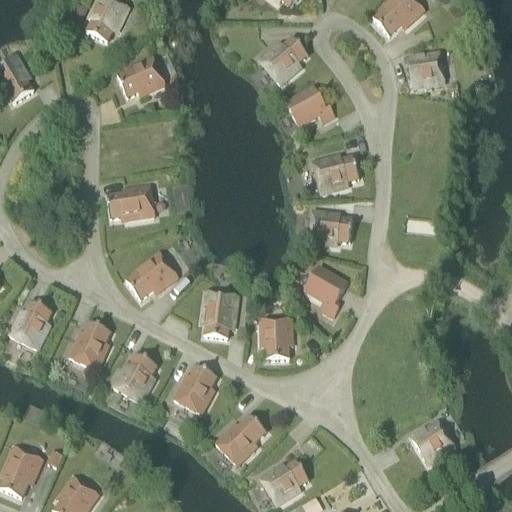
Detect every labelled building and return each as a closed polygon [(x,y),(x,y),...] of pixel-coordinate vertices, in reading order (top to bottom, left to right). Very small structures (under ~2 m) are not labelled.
[(100,0),(88,24),(92,26),(86,37),(107,48),(117,28),(120,29),(128,13),(100,0)] [(268,0),(279,8),(281,5),(292,12),(300,0),(268,0)] [(405,0),(395,0),(380,13),(383,16),(373,25),(389,42),(405,27),(408,30),(421,18),(405,0)] [(73,18),(84,23),(89,14),(77,9),(74,15),(73,18)] [(259,66),(280,90),(298,69),(308,61),(293,43),(276,57),(273,54),(259,66)] [(444,88),(439,57),(408,63),(413,93),(444,88)] [(0,70),(0,94),(3,100),(7,98),(14,109),(33,97),(22,78),(25,76),(16,61),(0,70)] [(153,62),(128,73),(130,77),(118,82),(127,103),(147,94),(149,98),(165,91),(153,62)] [(317,121),(322,126),(333,120),(328,111),(324,113),(313,94),(286,109),(299,132),(317,121)] [(145,114),(146,121),(156,119),(154,109),(148,110),(145,114)] [(331,163),(313,167),(321,197),(347,191),(346,187),(359,184),(353,162),(332,167),(331,163)] [(110,224),(127,221),(128,225),(155,221),(150,190),(132,193),(133,197),(107,201),(110,224)] [(337,246),(350,248),(352,225),(330,222),(331,218),(313,216),(310,247),(336,250),(337,246)] [(159,257),(137,273),(140,277),(126,287),(140,305),(161,290),(163,293),(178,282),(159,257)] [(346,289),(319,274),(306,296),(326,308),(323,314),(334,320),(339,311),(335,309),(346,289)] [(206,298),(203,324),(207,325),(204,342),(227,345),(231,319),(235,319),(237,302),(206,298)] [(18,324),(10,341),(37,355),(50,330),(46,329),(52,317),(31,307),(21,326),(18,324)] [(261,352),(265,352),(266,365),(289,365),(288,342),(292,342),(292,324),(260,325),(261,352)] [(79,336),(68,362),(99,375),(110,350),(107,348),(111,338),(88,328),(84,337),(79,336)] [(141,408),(154,384),(150,382),(157,371),(137,360),(126,379),(123,377),(114,392),(141,408)] [(186,379),(172,404),(202,420),(216,395),(212,393),(217,383),(195,371),(190,381),(186,379)] [(231,433),(218,445),(240,468),(256,451),(254,449),(266,437),(250,420),(234,436),(231,433)] [(438,426),(411,442),(427,469),(454,453),(438,426)] [(14,452),(3,477),(7,479),(0,494),(21,503),(32,480),(36,481),(43,465),(14,452)] [(57,473),(62,460),(52,456),(47,469),(57,473)] [(276,474),(260,484),(277,510),(300,496),(298,492),(309,485),(296,466),(278,478),(276,474)] [(75,479),(60,501),(63,503),(56,511),(85,511),(87,509),(90,511),(101,497),(75,479)]
